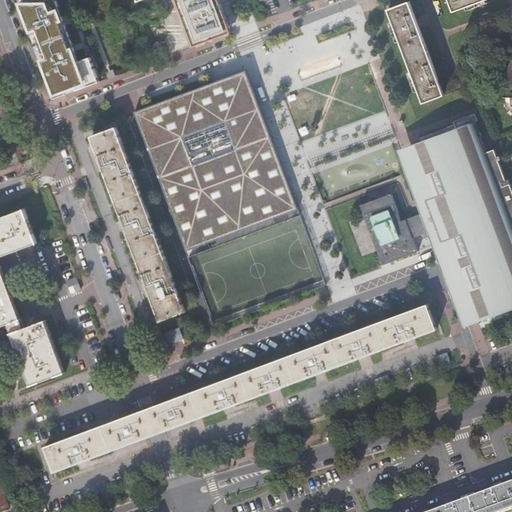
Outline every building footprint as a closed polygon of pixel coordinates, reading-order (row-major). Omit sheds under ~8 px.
[(56,0),(17,0),(56,100),(100,84),(90,58),(78,62),(56,0)] [(178,0),(196,45),(232,33),(219,0),(136,0),(136,1),(140,0),(178,0)] [(450,0),(454,11),(484,0),(450,0)] [(389,9),(412,71),(415,80),(419,90),(424,103),(445,95),(410,1),(389,9)] [(511,63),(503,83),(511,86),(511,63)] [(243,73),(139,113),(190,248),(294,209),(243,73)] [(510,97),(503,97),(504,107),(511,112),(511,107),(511,106),(510,97)] [(362,205),(383,264),(418,251),(413,237),(443,227),(478,321),(511,308),(511,188),(508,179),(506,180),(495,149),(486,152),(474,122),(412,145),(436,208),(401,221),(391,194),(362,205)] [(186,311),(117,126),(92,135),(146,281),(161,320),(186,311)] [(0,217),(0,326),(8,323),(30,385),(65,372),(46,320),(24,327),(0,262),(0,256),(38,243),(25,208),(0,217)] [(428,304),(158,404),(167,429),(437,328),(428,304)] [(166,345),(185,338),(181,327),(162,333),(166,345)] [(146,409),(136,413),(145,437),(155,433),(167,429),(158,404),(146,409)] [(145,437),(136,413),(45,446),(54,471),(145,437)] [(501,511),(511,508),(511,481),(428,511),(501,511)] [(3,486),(0,487),(0,511),(10,508),(5,496),(7,495),(3,486)]
